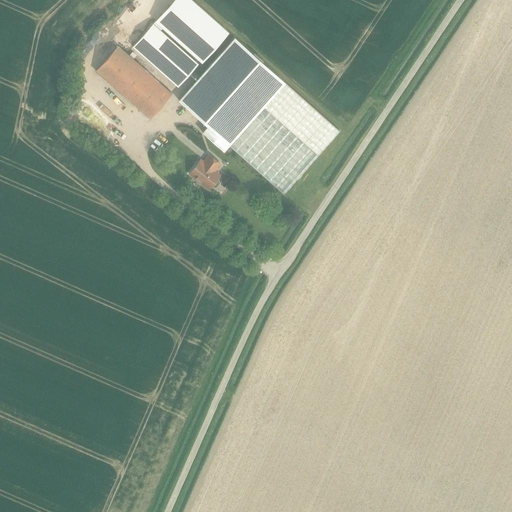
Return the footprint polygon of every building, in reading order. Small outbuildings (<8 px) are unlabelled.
[(161,31),(163,28),(200,61),(227,32),(191,0),(174,0),(153,24),(161,31)] [(132,47),(177,87),(198,64),(153,24),(132,47)] [(235,38),(179,101),(208,126),(202,132),(223,151),(229,145),(284,194),(340,131),(235,38)] [(118,46),(96,71),(150,119),(172,94),(118,46)] [(201,159),(189,174),(209,190),(212,186),(214,188),(216,188),(220,184),(220,181),(218,180),(221,176),(216,172),(221,165),(209,155),(203,161),(201,159)]
